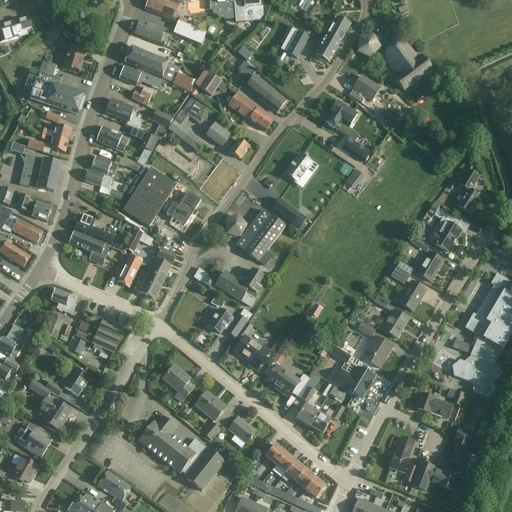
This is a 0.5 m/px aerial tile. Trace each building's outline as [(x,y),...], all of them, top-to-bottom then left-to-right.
[(148,0),(145,10),(173,21),(178,8),(166,3),(166,2),(159,0),(148,0)] [(225,20),(236,23),(235,3),(234,0),(217,0),(218,1),(213,2),(212,0),(206,0),(208,11),(212,11),(212,15),(225,20)] [(235,3),(236,23),(258,21),(263,16),(263,7),(262,0),(242,0),(242,2),(235,3)] [(295,0),(293,4),(307,11),(313,0),(295,0)] [(191,3),(192,11),(203,9),(201,1),(191,3)] [(45,15),(54,26),(61,21),(52,9),(45,15)] [(326,38),(339,45),(351,26),(338,18),(326,38)] [(17,32),(32,28),(29,19),(0,27),(0,43),(14,40),(19,38),(17,32)] [(160,43),(164,32),(140,23),(135,34),(160,43)] [(173,34),(201,45),(206,34),(200,32),(178,23),(173,34)] [(72,43),(77,38),(66,29),(62,34),(72,43)] [(293,31),(281,50),(286,53),(296,59),(308,38),(298,32),(297,33),(294,32),(293,31)] [(395,81),(404,91),(422,78),(423,78),(432,71),(419,54),(416,56),(398,34),(391,39),(398,48),(385,59),(399,78),(395,81)] [(365,35),(358,52),(379,60),(386,43),(365,35)] [(329,64),(339,45),(326,38),(316,57),(329,64)] [(64,68),(79,72),(83,58),(84,58),(85,54),(85,52),(70,47),(64,68)] [(172,85),(190,93),(195,82),(177,75),(179,71),(180,69),(168,64),(169,63),(132,47),(125,64),(162,79),(161,80),(173,84),(172,85)] [(250,60),(254,53),(245,48),(241,54),(250,60)] [(31,99),(76,115),(83,96),(58,88),(61,80),(53,77),(57,66),(48,63),(47,65),(43,64),(31,99)] [(250,78),(257,69),(249,63),(242,72),(250,78)] [(119,79),(136,86),(137,84),(143,83),(148,86),(152,77),(137,71),(137,73),(124,67),(119,79)] [(38,72),(31,69),(27,81),(34,83),(38,72)] [(204,72),(195,86),(212,98),(222,83),(204,72)] [(265,104),(278,113),(287,102),(274,93),(275,92),(255,76),(246,87),(259,97),(258,98),(265,104)] [(349,95),(361,103),(365,97),(372,102),(380,90),(361,77),(349,95)] [(150,98),(153,92),(144,88),(140,95),(135,93),(131,100),(146,107),(148,103),(152,105),(154,100),(150,98)] [(228,107),(265,132),(273,121),(257,109),(237,95),(228,107)] [(181,128),(188,117),(200,126),(204,120),(201,118),(206,110),(189,98),(173,120),(172,122),(174,123),(181,128)] [(129,105),(128,106),(111,100),(106,114),(128,121),(126,127),(143,134),(144,132),(138,129),(141,121),(134,118),(135,117),(134,114),(132,113),(134,107),(133,107),(129,105)] [(329,116),(330,116),(325,123),(337,131),(342,124),(349,128),(357,116),(350,111),(338,103),(329,116)] [(385,109),(379,115),(390,125),(396,119),(385,109)] [(173,120),(156,112),(152,121),(159,125),(153,138),(157,139),(160,140),(168,129),(172,122),(173,120)] [(61,118),(48,113),(45,119),(58,124),(61,118)] [(229,153),(239,160),(248,147),(238,141),(236,144),(229,138),(233,133),(217,121),(205,137),(222,149),(225,145),(232,150),(229,153)] [(38,133),(68,143),(72,130),(57,126),(55,133),(40,128),(38,133)] [(117,148),(123,151),(127,143),(121,140),(122,137),(103,128),(96,142),(116,151),(117,148)] [(315,143),(292,128),(284,140),(308,155),(315,143)] [(65,154),(68,143),(38,133),(37,139),(45,142),(45,144),(30,140),(27,149),(42,153),(43,148),(65,154)] [(144,134),(139,148),(152,153),(157,139),(153,138),(144,134)] [(342,148),(342,149),(360,161),(364,164),(365,163),(364,163),(370,154),(371,154),(366,150),(351,140),(348,139),(348,140),(343,149),(342,148)] [(10,152),(23,156),(26,148),(12,144),(10,152)] [(112,179),(116,181),(117,178),(115,174),(118,166),(118,164),(140,174),(143,167),(127,160),(121,157),(117,155),(114,165),(96,158),(91,170),(107,176),(107,177),(112,179)] [(300,155),(285,176),(293,182),(297,184),(304,175),(307,177),(315,166),(300,155)] [(23,172),(57,180),(61,165),(44,162),(44,161),(27,156),(23,172)] [(336,176),(346,181),(354,167),(343,161),(336,176)] [(177,187),(150,169),(123,212),(149,229),(177,187)] [(458,207),(469,214),(475,203),(477,205),(481,199),(471,193),(480,178),(464,169),(455,185),(465,191),(462,195),(464,196),(458,207)] [(355,170),(345,184),(354,191),(364,177),(355,170)] [(85,182),(108,190),(112,179),(107,177),(106,177),(88,171),(85,182)] [(38,190),(54,193),(57,180),(23,172),(20,186),(38,191),(38,190)] [(14,192),(2,188),(0,194),(0,204),(8,207),(10,208),(14,192)] [(123,194),(111,190),(109,197),(121,200),(123,194)] [(195,210),(201,201),(189,193),(180,207),(174,204),(168,214),(173,217),(171,220),(173,221),(175,218),(185,225),(193,212),(196,214),(197,212),(195,210)] [(32,217),(47,222),(51,209),(29,201),(30,199),(21,195),(16,209),(26,212),(27,208),(34,211),(32,217)] [(272,210),(299,229),(306,220),(279,200),(272,210)] [(0,231),(1,230),(4,231),(10,233),(11,231),(37,244),(43,233),(13,218),(12,218),(10,217),(12,213),(7,210),(0,206),(0,231)] [(438,210),(434,216),(441,221),(440,222),(440,226),(435,235),(432,235),(430,240),(431,244),(443,251),(444,249),(448,253),(461,232),(456,229),(459,223),(438,210)] [(272,257),(267,253),(286,228),(262,211),(235,246),(258,264),(264,268),(272,257)] [(81,216),(79,223),(78,222),(74,232),(102,243),(111,246),(114,237),(113,237),(114,234),(103,230),(102,232),(96,229),(92,228),(94,221),(88,219),(81,216)] [(227,236),(240,238),(246,227),(237,217),(225,223),(227,236)] [(135,230),(125,250),(133,254),(143,234),(135,230)] [(89,262),(102,267),(106,257),(101,255),(105,246),(88,240),(89,239),(74,233),(70,244),(84,250),(92,253),(89,262)] [(0,253),(23,269),(30,258),(7,242),(8,240),(0,235),(0,253)] [(410,244),(426,254),(430,247),(414,238),(410,244)] [(157,258),(172,266),(177,256),(161,249),(157,258)] [(430,284),(443,263),(428,253),(415,274),(430,284)] [(129,288),(141,262),(130,256),(117,283),(129,288)] [(139,294),(155,301),(168,275),(166,275),(171,266),(157,260),(153,268),(152,268),(139,294)] [(209,274),(199,268),(193,277),(203,284),(209,274)] [(410,276),(396,268),(391,277),(404,286),(410,276)] [(252,271),(243,285),(224,273),(216,286),(250,308),(263,288),(259,286),(265,277),(260,273),(259,275),(252,271)] [(474,393),(487,398),(494,392),(493,382),(500,376),(498,367),(494,365),(503,351),(501,350),(511,331),(511,284),(496,275),(490,285),(494,287),(477,318),(473,315),(465,330),(478,337),(470,357),(471,357),(464,363),(460,362),(452,368),(454,377),(472,384),(474,393)] [(413,313),(425,292),(410,283),(398,304),(413,313)] [(57,310),(72,316),(77,302),(69,299),(70,296),(55,290),(51,301),(59,304),(57,310)] [(374,303),(386,310),(390,303),(378,296),(378,297),(374,295),(375,293),(369,290),(366,296),(372,299),(371,300),(374,302),(374,303)] [(316,304),(311,314),(319,317),(323,308),(316,304)] [(233,318),(219,309),(207,327),(220,337),(224,331),(226,332),(225,333),(236,340),(248,322),(238,315),(234,320),(233,319),(233,318)] [(397,341),(409,320),(394,311),(382,332),(397,341)] [(57,340),(65,319),(51,314),(43,335),(57,340)] [(348,324),(357,330),(357,331),(371,339),(375,332),(352,318),(348,324)] [(114,354),(124,332),(103,323),(93,345),(114,354)] [(59,340),(66,342),(67,338),(68,338),(71,328),(63,326),(60,335),(61,336),(59,340)] [(87,336),(78,331),(75,337),(85,341),(87,336)] [(10,357),(11,355),(16,358),(22,349),(3,338),(0,344),(0,348),(6,353),(5,354),(10,357)] [(248,366),(256,371),(269,352),(261,347),(260,348),(244,338),(234,352),(250,363),(248,366)] [(80,356),(85,344),(75,339),(69,351),(80,356)] [(380,370),(392,348),(376,339),(363,360),(380,370)] [(455,340),(452,348),(467,354),(470,345),(455,340)] [(333,347),(330,352),(340,359),(343,353),(333,347)] [(10,371),(16,374),(21,366),(8,358),(3,366),(11,370),(10,371)] [(338,386),(360,399),(365,390),(367,392),(374,379),(364,372),(367,366),(355,358),(351,364),(350,364),(344,373),(345,374),(338,386)] [(299,383),(277,367),(278,365),(273,360),(263,374),(269,378),(266,383),(289,398),(291,395),(296,399),(297,398),(305,386),(309,381),(303,378),(299,383)] [(0,378),(4,381),(10,371),(11,370),(3,366),(3,367),(0,364),(0,378)] [(175,398),(182,403),(192,391),(186,386),(191,380),(174,367),(163,380),(179,393),(175,398)] [(78,397),(90,378),(76,369),(64,388),(78,397)] [(43,420),(59,431),(71,412),(55,401),(54,403),(48,399),(51,394),(45,389),(33,380),(27,389),(46,401),(40,411),(46,415),(43,420)] [(45,389),(51,394),(58,398),(63,391),(50,382),(45,389)] [(297,419),(310,427),(317,415),(311,411),(316,403),(310,400),(315,392),(308,388),(308,389),(305,386),(297,398),(301,401),(306,404),(297,419)] [(196,406),(214,421),(226,408),(219,402),(218,403),(206,393),(196,406)] [(430,413),(448,419),(452,408),(434,402),(434,401),(422,396),(417,410),(429,415),(430,413)] [(310,427),(322,435),(331,419),(337,422),(344,410),(338,407),(334,414),(328,410),(323,418),(317,415),(310,427)] [(186,479),(204,492),(226,463),(208,449),(208,450),(196,440),(188,450),(170,437),(177,428),(163,418),(157,426),(154,424),(139,443),(174,469),(174,470),(181,475),(183,473),(188,476),(186,479)] [(231,441),(241,449),(245,444),(246,445),(256,432),(238,418),(228,431),(235,436),(231,441)] [(212,443),(221,431),(210,422),(201,434),(212,443)] [(48,444),(43,441),(46,437),(30,426),(18,445),(39,458),(48,444)] [(450,461),(461,465),(467,447),(469,448),(473,435),(459,430),(454,443),(456,443),(450,461)] [(390,469),(404,474),(409,462),(407,462),(413,444),(402,440),(396,457),(394,457),(390,469)] [(266,458),(276,467),(286,455),(276,447),(266,458)] [(276,467),(286,475),(296,463),(286,455),(276,467)] [(464,473),(473,476),(478,461),(469,458),(464,473)] [(24,482),(29,485),(38,469),(22,460),(12,478),(22,484),(24,482)] [(296,483),(305,471),(296,463),(286,475),(283,478),(287,482),(290,479),(296,483)] [(434,471),(435,468),(420,463),(418,469),(413,485),(412,488),(426,493),(430,483),(440,486),(440,488),(452,492),(457,478),(445,473),(444,475),(434,471)] [(413,485),(418,469),(409,465),(403,481),(407,483),(413,485)] [(305,491),(315,480),(305,471),(296,483),(305,491)] [(122,503),(132,489),(107,472),(98,486),(122,503)] [(262,490),(265,484),(253,479),(250,485),(262,490)] [(315,480),(305,491),(315,500),(325,488),(315,480)] [(265,484),(262,490),(274,496),(277,490),(265,484)] [(277,490),(274,496),(286,501),(288,495),(277,490)] [(77,508),(82,511),(114,511),(108,508),(108,509),(87,494),(77,508),(73,505),(73,506),(77,508)] [(11,503),(11,501),(10,501),(10,495),(1,495),(1,502),(5,502),(4,509),(0,508),(0,511),(24,511),(25,504),(11,503)] [(288,495),(286,501),(298,507),(300,501),(288,495)] [(235,511),(251,511),(255,505),(242,499),(235,511)] [(300,501),(298,507),(308,511),(309,511),(312,507),(300,501)] [(369,511),(372,507),(358,501),(353,511),(369,511)]
